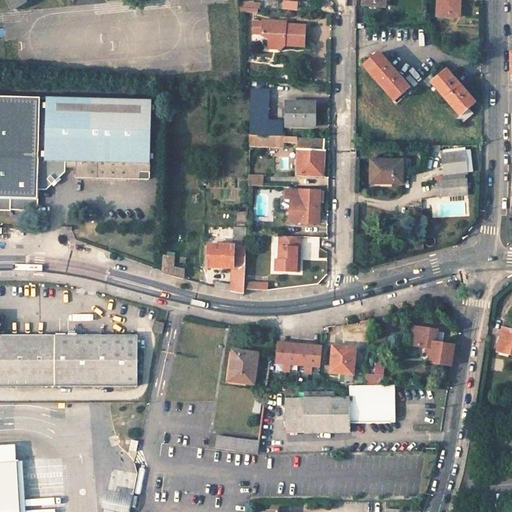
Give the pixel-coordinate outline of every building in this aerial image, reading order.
[(1,0),(9,13),(27,2),(25,0),(1,0)] [(460,0),(440,0),(441,1),(438,1),(437,16),(458,18),(459,2),(460,2),(460,0)] [(243,2),(243,12),(260,12),(260,2),(243,2)] [(303,46),(304,26),(277,24),(277,22),(262,21),(261,35),(268,38),(267,44),(276,45),(279,48),(284,45),(303,46)] [(408,88),(379,54),(365,65),(395,100),(408,88)] [(475,103),(446,70),(440,75),(436,70),(424,81),(428,87),(432,84),(460,116),(456,119),(461,124),(474,113),(469,108),(475,103)] [(267,90),(250,89),(249,134),(266,134),(267,90)] [(283,91),(267,90),(266,134),(281,135),(283,91)] [(37,190),(40,97),(0,95),(0,210),(8,211),(8,209),(31,211),(36,206),(37,190)] [(40,97),(37,190),(45,190),(55,181),(64,173),(64,162),(75,163),(74,177),(149,179),(149,157),(151,108),(151,101),(40,97)] [(311,102),(287,101),(286,125),(313,126),(314,116),(311,116),(311,102)] [(284,136),(249,136),(248,147),(284,148),(284,136)] [(324,139),(298,138),(296,175),(323,176),(324,139)] [(404,160),(370,159),(370,182),(403,184),(404,160)] [(467,162),(443,165),(444,177),(468,173),(467,162)] [(319,192),(283,190),(283,200),(289,200),(288,224),(317,224),(319,192)] [(246,228),(234,227),(233,240),(245,241),(246,236),(246,228)] [(300,237),(279,237),(278,260),(275,260),(275,272),(296,272),(297,248),(299,249),(300,237)] [(245,241),(233,240),(233,246),(233,257),(245,258),(245,241)] [(233,246),(208,245),(207,267),(231,268),(233,268),(233,257),(233,246)] [(173,258),(162,256),(162,271),(162,274),(186,281),(186,278),(184,277),(184,271),(173,268),(173,258)] [(245,258),(233,257),(233,268),(231,268),(231,286),(231,292),(244,294),(245,258)] [(222,283),(215,282),(213,288),(231,292),(231,286),(223,285),(222,283)] [(455,344),(433,341),(435,330),(414,326),(412,335),(420,336),(418,346),(428,347),(432,347),(431,354),(430,363),(452,366),(453,354),(455,344)] [(511,331),(503,330),(498,352),(511,354),(511,331)] [(0,386),(138,388),(139,335),(0,335),(0,386)] [(420,336),(412,335),(411,345),(418,346),(420,336)] [(320,367),(322,347),(279,343),(277,363),(285,364),(284,371),(290,372),(291,364),(306,366),(306,373),(311,374),(312,366),(320,367)] [(353,373),(355,348),(333,346),(331,372),(353,373)] [(258,354),(234,350),(230,380),(254,383),(258,354)] [(385,359),(377,359),(376,374),(384,374),(385,359)] [(383,385),(384,374),(376,374),(375,377),(368,376),(368,385),(383,385)] [(335,391),(304,391),(304,397),(305,432),(351,430),(351,422),(391,421),(391,419),(394,416),(396,416),(395,385),(383,385),(368,385),(350,386),(350,396),(335,396),(335,391)] [(304,397),(285,398),(286,432),(305,432),(304,397)] [(142,427),(144,418),(137,416),(135,425),(142,427)] [(234,438),(218,436),(216,448),(232,450),(234,438)] [(259,441),(234,438),(232,450),(258,453),(259,441)] [(0,511),(19,511),(16,460),(0,461),(0,511)] [(19,511),(25,511),(21,460),(16,460),(19,511)] [(111,466),(106,487),(119,490),(124,469),(111,466)] [(124,469),(119,490),(133,494),(138,472),(124,469)]
